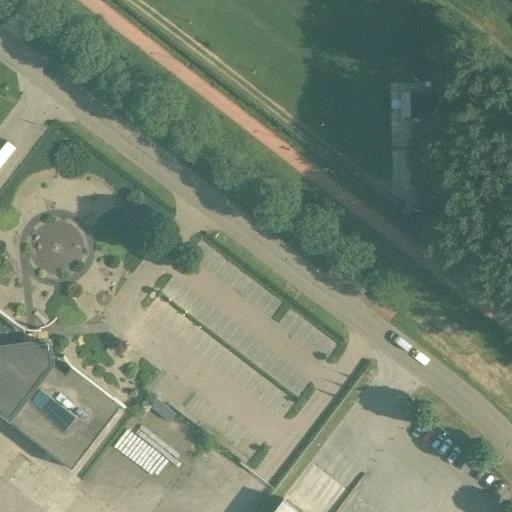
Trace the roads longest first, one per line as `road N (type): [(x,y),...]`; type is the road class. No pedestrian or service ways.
road 1 (tertiary): [(0,38),(419,357),(511,442)]
road 2 (unknown): [(203,193),(124,293),(121,312),(129,331),(164,359),(285,439)]
road 3 (unknown): [(374,324),(285,439)]
